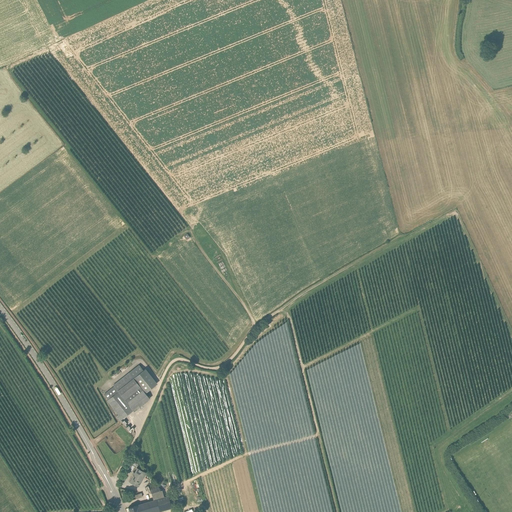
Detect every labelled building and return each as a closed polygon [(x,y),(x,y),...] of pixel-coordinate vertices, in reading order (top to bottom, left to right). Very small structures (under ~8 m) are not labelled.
[(120,421),(124,418),(121,415),(130,407),(134,411),(150,399),(147,396),(149,394),(147,392),(155,385),(157,384),(145,369),(143,370),(139,365),(113,385),(114,387),(104,395),(108,400),(107,400),(118,414),(116,416),(120,421)] [(203,373),(181,373),(180,419),(190,419),(190,417),(191,417),(191,404),(191,394),(198,394),(198,379),(203,379),(203,373)] [(112,448),(123,440),(116,431),(106,439),(112,448)] [(180,481),(178,477),(180,476),(187,477),(182,479),(195,475),(193,468),(190,468),(190,469),(187,468),(190,467),(185,467),(185,471),(184,468),(181,467),(181,470),(178,470),(178,472),(174,472),(174,474),(175,477),(172,478),(169,478),(170,483),(173,483),(180,481)] [(137,468),(129,482),(137,486),(144,471),(137,468)] [(135,506),(128,508),(129,511),(157,511),(172,508),(168,496),(164,497),(162,490),(160,491),(157,481),(148,484),(151,494),(153,500),(139,505),(138,503),(135,504),(135,506)]
